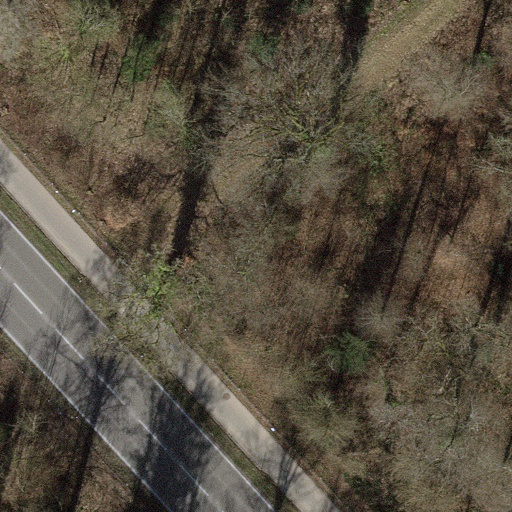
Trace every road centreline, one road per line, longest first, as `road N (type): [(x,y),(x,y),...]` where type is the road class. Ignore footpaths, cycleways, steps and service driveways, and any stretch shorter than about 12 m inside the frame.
road 1 (track): [(430,0),(145,254)]
road 2 (primary): [(0,265),(225,511)]
